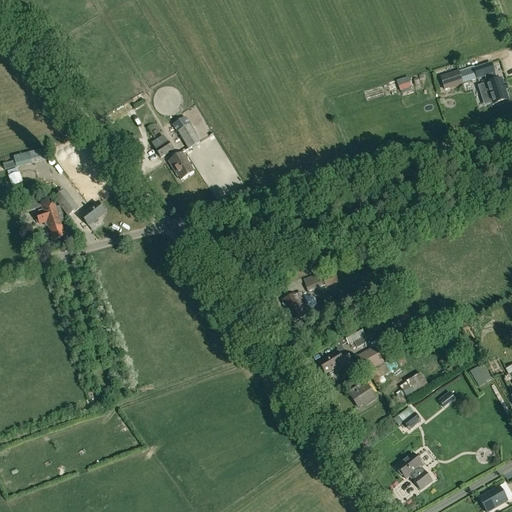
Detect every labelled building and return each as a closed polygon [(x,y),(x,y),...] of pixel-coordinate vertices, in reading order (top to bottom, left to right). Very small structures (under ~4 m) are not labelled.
[(493,105),(507,101),(500,80),(496,81),(494,74),(491,63),(473,69),(476,79),(485,76),(488,84),(486,85),(493,105)] [(458,73),(442,78),(441,78),(445,90),(462,84),(458,73)] [(200,143),(189,125),(177,132),(188,150),(200,143)] [(163,136),(152,144),(162,159),(173,150),(163,136)] [(32,164),(47,160),(44,149),(29,153),(13,157),(14,162),(3,165),(4,171),(32,164)] [(182,154),(169,162),(180,180),(193,172),(182,154)] [(8,177),(11,187),(23,184),(20,173),(8,177)] [(64,192),(54,200),(68,217),(78,209),(64,192)] [(38,199),(18,205),(22,217),(28,215),(27,213),(40,209),(38,199)] [(36,214),(40,225),(47,222),(50,230),(60,227),(55,209),(53,209),(51,202),(45,204),(47,211),(36,214)] [(105,214),(97,204),(81,216),(89,226),(93,223),(94,225),(98,222),(97,220),(105,214)] [(339,282),(335,274),(322,279),(325,287),(339,282)] [(319,280),(305,286),(308,293),(322,287),(319,280)] [(300,293),(297,295),(296,294),(283,301),(294,322),(306,316),(306,315),(311,313),(300,293)] [(364,337),(359,328),(344,337),(349,345),(364,337)] [(364,346),(374,340),(371,334),(361,339),(364,346)] [(117,356),(111,339),(104,341),(109,358),(117,356)] [(375,347),(357,357),(366,373),(384,363),(375,347)] [(343,364),(336,353),(318,364),(325,375),(343,364)] [(369,374),(377,387),(385,382),(381,376),(389,370),(384,363),(376,369),(369,374)] [(469,373),(479,388),(486,384),(477,368),(469,373)] [(416,397),(429,388),(420,374),(407,383),(416,397)] [(365,388),(352,397),(359,407),(364,404),(366,406),(370,403),(368,401),(372,398),(365,388)] [(408,430),(421,421),(415,413),(402,422),(408,430)] [(46,453),(55,450),(50,438),(41,441),(46,453)] [(431,482),(424,472),(420,468),(422,467),(413,455),(397,468),(406,479),(410,476),(414,480),(413,481),(420,490),(431,482)] [(499,488),(479,499),(485,511),(489,511),(507,502),(499,488)]
